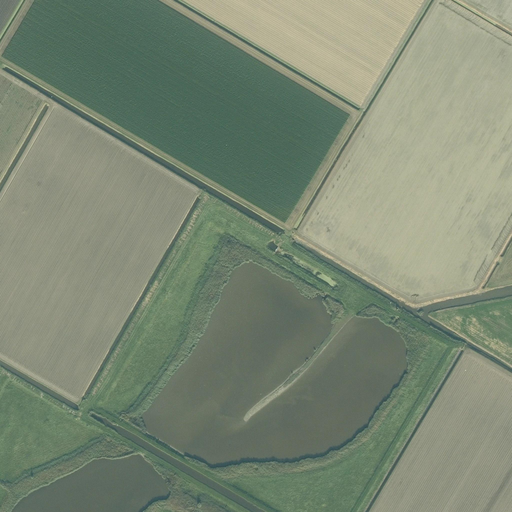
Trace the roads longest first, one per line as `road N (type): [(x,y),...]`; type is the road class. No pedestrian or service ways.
road 1 (track): [(0,383),(10,376),(82,416),(99,402),(212,219),(333,293),(351,286),(459,347),(362,511)]
road 2 (track): [(245,511),(82,416)]
